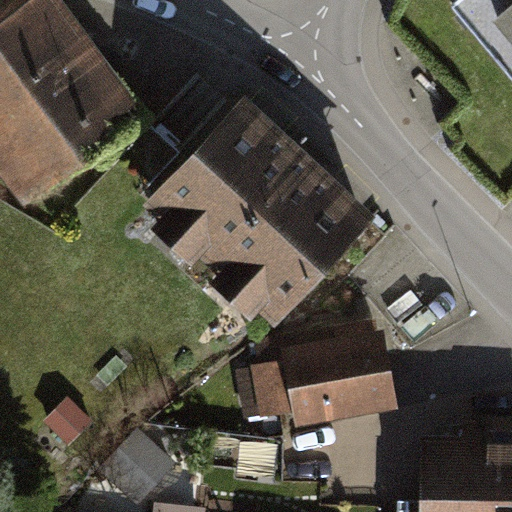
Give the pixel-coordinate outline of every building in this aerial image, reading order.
[(0,0),(0,181),(23,211),(152,115),(123,75),(98,42),(66,0),(0,0)] [(511,0),(461,0),(458,2),(511,66),(511,0)] [(149,202),(145,206),(160,219),(151,229),(193,267),(202,259),(218,274),(208,284),(251,324),(262,314),(276,327),(379,216),(315,157),(246,94),(237,104),(232,99),(142,196),(149,202)] [(284,349),(380,331),(378,318),(257,339),(260,365),(286,360),(284,349)] [(399,409),(385,330),(380,331),(374,332),(284,349),(286,360),(296,410),(299,427),(399,409)] [(296,410),(286,360),(260,365),(237,370),(245,419),(296,410)] [(54,426),(72,443),(90,423),(72,407),(54,426)] [(465,434),(426,433),(424,503),(402,503),(402,511),(511,511),(511,416),(465,415),(465,434)] [(102,468),(136,503),(175,464),(141,430),(102,468)]
